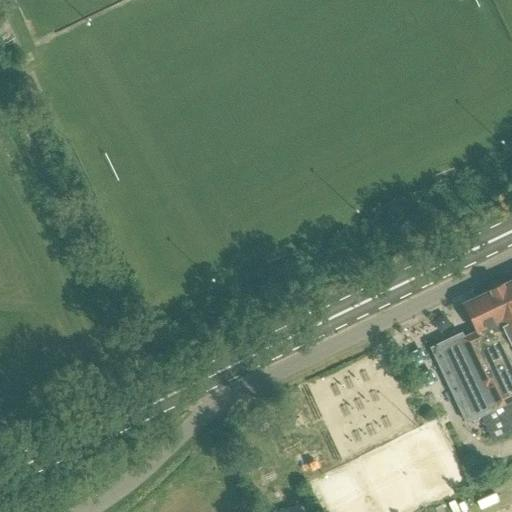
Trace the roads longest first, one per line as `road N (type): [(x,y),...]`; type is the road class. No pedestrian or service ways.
road 1 (primary): [(0,476),(511,230)]
road 2 (unclassified): [(88,511),(225,399),(511,261)]
